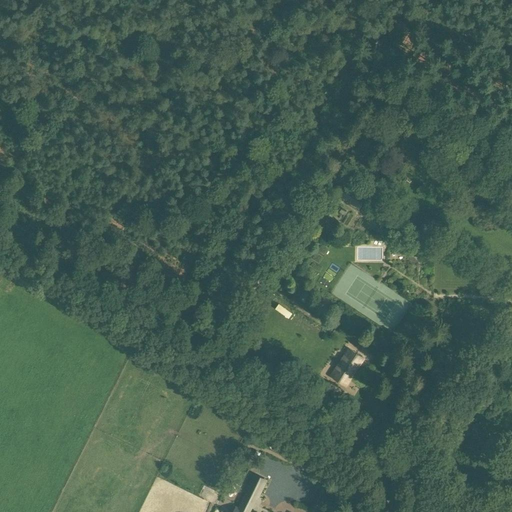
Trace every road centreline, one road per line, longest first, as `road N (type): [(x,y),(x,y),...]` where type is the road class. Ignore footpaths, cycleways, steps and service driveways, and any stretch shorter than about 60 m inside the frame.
road 1 (unclassified): [(386,495),(0,236)]
road 2 (unknown): [(386,495),(511,317)]
